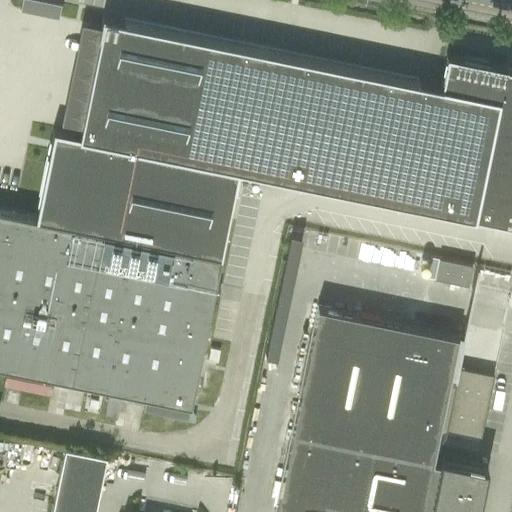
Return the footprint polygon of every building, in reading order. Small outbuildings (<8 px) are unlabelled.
[(0,362),(143,392),(190,401),(220,253),(233,185),(234,185),(238,167),(276,175),(276,174),(453,210),(452,211),(487,218),(487,217),(511,222),(511,65),(446,52),(439,82),(418,78),(418,79),(123,18),(102,13),(97,35),(98,35),(78,132),(52,127),(34,215),(0,207),(0,362)] [(437,259),(433,279),(467,286),(471,265),(437,259)] [(475,511),(485,462),(480,461),(479,465),(444,457),(444,453),(438,452),(437,459),(431,458),(437,426),(442,427),(441,433),(443,433),(444,428),(480,435),(492,373),(457,366),(465,322),(463,322),(461,333),(316,303),(273,511),(475,511)] [(109,394),(105,415),(106,415),(116,417),(120,397),(109,394)] [(92,511),(105,453),(63,445),(49,511),(92,511)] [(36,511),(40,494),(30,491),(26,511),(36,511)]
